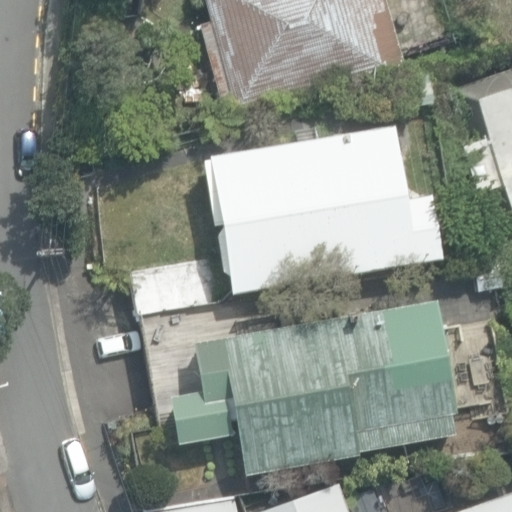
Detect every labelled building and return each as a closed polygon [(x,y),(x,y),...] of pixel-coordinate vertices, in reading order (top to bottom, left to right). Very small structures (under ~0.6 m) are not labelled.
[(231,109),(233,116),(382,70),(380,64),(399,58),(380,0),(198,0),(207,28),(197,31),(223,111),(231,109)] [(498,189),(509,224),(511,222),(511,70),(453,89),(469,142),(456,146),(472,197),(498,189)] [(129,272),(137,317),(229,301),(228,294),(250,290),(267,288),(436,260),(426,197),(401,201),(389,128),(267,148),(205,159),(205,160),(198,161),(209,227),(216,225),(222,256),(129,272)] [(239,336),(233,303),(138,319),(154,409),(167,406),(174,445),(227,435),(225,422),(233,421),(242,477),(353,457),(353,453),(450,436),(447,416),(451,415),(432,303),(239,336)] [(511,511),(511,509),(506,492),(452,511),(345,511),(334,481),(250,511),(511,511)] [(140,509),(140,511),(234,511),(231,494),(140,509)]
